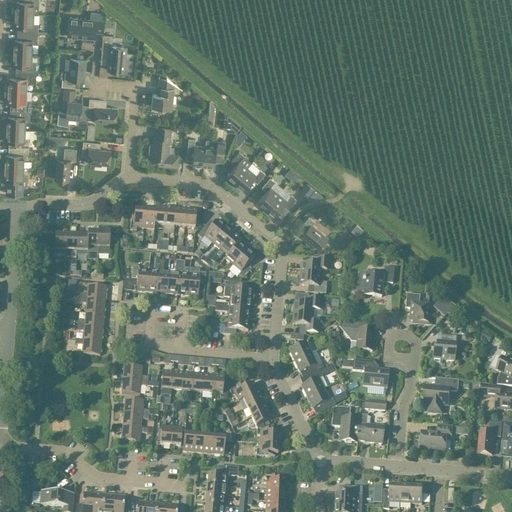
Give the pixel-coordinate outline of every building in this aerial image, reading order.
[(17,0),(18,1),(16,1),(15,5),(13,5),(13,13),(32,14),(38,14),(38,0),(17,0)] [(17,32),(37,33),(37,31),(37,24),(32,24),(32,14),(13,13),(13,21),(15,21),(15,26),(17,26),(17,32)] [(94,39),(95,33),(102,33),(104,14),(90,13),(89,19),(69,17),(67,36),(94,39)] [(12,43),(12,52),(31,52),(31,44),(36,44),(37,37),(46,37),(46,33),(37,33),(17,32),(16,39),(14,39),(14,44),(12,43)] [(106,70),(124,72),(127,47),(112,46),(113,36),(102,35),(100,54),(108,55),(106,70)] [(15,71),(35,72),(36,62),(31,62),(31,52),(12,52),(11,60),(13,60),(13,65),(15,65),(15,71)] [(63,71),(61,87),(74,88),(75,81),(83,82),(85,60),(70,59),(69,70),(64,70),(63,71)] [(35,83),(35,72),(15,71),(15,77),(9,77),(9,82),(7,81),(6,90),(25,90),(26,82),(35,83)] [(171,108),(173,84),(166,78),(158,77),(157,95),(152,94),(151,106),(171,108)] [(74,90),(64,89),(61,111),(58,111),(57,124),(67,126),(68,118),(79,119),(78,127),(86,128),(86,125),(88,107),(88,106),(81,105),(81,102),(73,102),(74,90)] [(25,110),(30,110),(36,110),(36,108),(36,107),(30,107),(30,100),(31,100),(31,91),(25,91),(25,90),(6,90),(6,98),(8,98),(8,103),(10,103),(9,109),(25,110)] [(115,123),(116,109),(102,107),(102,101),(89,99),(88,106),(88,107),(95,108),(93,121),(115,123)] [(29,121),(30,116),(30,114),(35,114),(36,110),(30,110),(25,110),(9,109),(9,116),(7,116),(7,120),(5,120),(5,128),(24,129),(24,121),(29,121)] [(235,133),(240,127),(227,116),(226,132),(235,133)] [(198,120),(202,125),(207,122),(203,117),(198,120)] [(152,159),(159,160),(159,165),(176,166),(177,156),(167,156),(169,135),(170,135),(171,127),(156,126),(155,139),(154,139),(154,146),(149,146),(149,154),(153,154),(152,159)] [(24,130),(24,129),(5,128),(4,136),(6,136),(6,141),(8,141),(8,148),(28,148),(29,130),(24,130)] [(187,151),(193,151),(192,166),(203,167),(205,147),(194,146),(195,139),(188,138),(187,151)] [(205,147),(203,167),(214,168),(215,154),(221,154),(222,142),(215,141),(216,140),(205,139),(205,147)] [(87,155),(87,163),(108,165),(109,151),(95,150),(96,143),(82,142),(81,155),(87,155)] [(3,167),(22,167),(22,159),(28,159),(28,148),(8,148),(8,154),(6,154),(5,158),(3,158),(3,167)] [(235,165),(226,176),(234,183),(247,168),(239,161),(243,156),(238,151),(230,161),(235,165)] [(56,160),(55,180),(67,181),(68,161),(56,160)] [(22,167),(3,167),(3,175),(5,175),(4,179),(7,179),(6,193),(19,194),(19,187),(27,187),(27,177),(22,176),(22,167)] [(247,168),(234,183),(243,190),(252,179),(256,183),(264,174),(259,169),(255,174),(247,168)] [(257,202),(265,209),(278,194),(270,187),(274,182),(269,177),(261,187),(266,192),(257,202)] [(298,191),(303,195),(307,198),(314,190),(306,183),(298,191)] [(325,198),(314,190),(307,198),(310,200),(325,198)] [(278,194),(265,209),(274,216),(283,206),(287,209),(296,200),(290,195),(286,201),(278,194)] [(156,207),(155,213),(154,225),(155,225),(164,226),(166,208),(156,207)] [(166,208),(164,226),(164,234),(174,235),(175,227),(176,209),(166,208)] [(187,210),(176,209),(175,227),(185,228),(187,210)] [(197,211),(187,210),(185,228),(196,229),(197,211)] [(135,214),(132,214),(130,232),(137,232),(137,229),(140,229),(144,230),(145,212),(141,212),(135,211),(135,214)] [(154,225),(155,213),(145,212),(144,230),(153,231),(154,231),(155,225),(154,225)] [(326,238),(310,224),(313,222),(308,218),(300,227),(305,231),(301,235),(317,249),(326,238)] [(212,245),(225,228),(217,221),(209,231),(205,227),(197,237),(201,240),(203,237),(212,245)] [(354,229),(359,234),(365,229),(360,224),(354,229)] [(225,228),(212,245),(216,249),(212,254),(215,257),(234,235),(225,228)] [(87,249),(87,253),(97,253),(98,249),(98,234),(87,234),(87,238),(87,249)] [(98,249),(97,253),(97,256),(109,256),(109,250),(109,235),(98,234),(98,249)] [(241,242),(234,235),(215,257),(212,260),(215,263),(223,254),(227,258),(238,245),(241,242)] [(66,253),(66,238),(55,238),(55,253),(55,257),(65,257),(65,253),(66,253)] [(65,253),(65,257),(65,260),(70,260),(70,253),(76,253),(77,238),(66,238),(66,253),(65,253)] [(87,238),(77,238),(76,253),(76,254),(76,256),(87,256),(87,253),(87,249),(87,238)] [(228,273),(229,272),(246,252),(238,245),(227,258),(225,261),(229,265),(225,270),(228,273)] [(254,258),(246,252),(229,272),(237,278),(238,276),(243,280),(251,271),(249,269),(250,268),(250,265),(249,264),(254,258)] [(328,260),(316,259),(315,266),(301,264),(300,275),(320,277),(321,271),(327,272),(328,267),(328,260)] [(175,275),(169,274),(167,295),(177,296),(180,262),(176,262),(175,275)] [(184,263),(180,262),(177,296),(187,297),(189,276),(183,275),(184,263)] [(149,272),(147,293),(157,294),(159,266),(155,266),(154,273),(149,272)] [(164,266),(159,266),(157,294),(167,295),(169,274),(163,274),(164,266)] [(147,293),(149,272),(139,271),(139,268),(132,268),(131,280),(137,281),(136,292),(147,293)] [(381,298),(382,288),(383,288),(385,284),(392,285),(394,269),(383,268),(383,276),(358,274),(356,294),(363,294),(363,297),(381,298)] [(199,277),(189,276),(187,297),(198,298),(199,286),(204,287),(205,274),(199,274),(199,277)] [(320,277),(300,275),(299,287),(313,288),(313,294),(325,295),(326,288),(319,288),(320,277)] [(224,288),(223,298),(230,299),(230,300),(250,302),(250,300),(253,300),(254,299),(254,294),(253,292),(251,292),(251,291),(239,290),(239,284),(227,283),(227,289),(224,288)] [(79,300),(104,302),(106,288),(88,287),(87,296),(80,296),(79,300)] [(405,310),(410,310),(409,322),(418,323),(426,323),(427,310),(428,310),(428,306),(419,305),(419,296),(406,295),(405,310)] [(439,314),(448,303),(443,298),(433,308),(439,314)] [(86,306),(85,314),(103,316),(104,302),(79,300),(67,299),(66,305),(79,306),(79,305),(86,306)] [(321,300),(308,299),(308,305),(294,304),(293,315),(313,317),(313,311),(320,311),(320,307),(321,300)] [(215,308),(250,311),(250,302),(230,300),(229,305),(222,305),(215,304),(215,308)] [(454,308),(448,303),(439,314),(444,319),(447,316),(454,308)] [(229,314),(228,320),(249,322),(250,311),(215,308),(215,313),(221,313),(229,314)] [(77,323),(77,328),(102,330),(103,316),(85,314),(84,324),(77,323)] [(313,317),(293,315),(292,326),(305,327),(305,333),(318,334),(318,328),(319,323),(312,323),(313,317)] [(249,322),(228,320),(228,325),(220,325),(219,329),(213,328),(213,334),(235,337),(235,331),(248,332),(249,322)] [(339,322),(339,329),(339,330),(350,343),(356,343),(355,351),(372,353),(373,344),(371,344),(372,332),(357,330),(357,331),(353,330),(354,324),(339,322)] [(456,322),(450,328),(454,332),(460,326),(456,322)] [(102,330),(77,328),(76,332),(84,333),(83,342),(101,343),(102,330)] [(489,343),(490,342),(493,337),(482,332),(479,338),(489,343)] [(435,352),(433,352),(432,363),(440,364),(440,361),(453,363),(456,338),(441,337),(441,343),(436,342),(435,352)] [(99,358),(101,343),(83,342),(75,341),(75,346),(82,347),(81,356),(99,358)] [(311,355),(311,354),(305,343),(289,351),(294,363),(311,355)] [(304,378),(304,379),(320,372),(323,370),(320,363),(321,363),(315,352),(311,354),(311,355),(294,363),(299,374),(304,372),(306,377),(304,378)] [(511,363),(503,359),(497,372),(501,374),(497,380),(497,386),(511,387),(511,363)] [(352,363),(342,362),(342,368),(352,369),(352,372),(364,373),(362,387),(386,389),(388,372),(372,371),(373,363),(353,361),(352,363)] [(123,381),(148,383),(149,379),(141,378),(142,369),(125,367),(123,381)] [(172,392),(173,373),(162,372),(161,391),(172,392)] [(307,399),(324,391),(319,379),(323,377),(320,372),(304,379),(307,385),(301,387),(307,399)] [(172,392),(182,393),(183,374),(173,373),(172,392)] [(183,374),(182,393),(192,393),(193,375),(183,374)] [(192,393),(202,394),(204,376),(193,375),(192,393)] [(204,376),(202,394),(212,395),(214,377),(204,376)] [(214,377),(212,395),(223,396),(223,390),(224,377),(214,377)] [(448,407),(449,393),(451,394),(451,392),(458,393),(459,382),(435,379),(435,388),(426,387),(424,405),(429,405),(429,414),(442,415),(442,407),(448,407)] [(148,383),(141,383),(123,381),(121,395),(139,397),(140,387),(148,388),(148,383)] [(245,400),(254,395),(250,386),(247,388),(246,385),(230,392),(232,398),(235,397),(238,403),(243,401),(245,400)] [(481,385),(480,397),(495,398),(494,410),(511,411),(511,394),(500,394),(501,387),(481,385)] [(329,401),(324,391),(307,399),(312,410),(317,408),(319,414),(335,406),(332,400),(329,401)] [(346,398),(340,392),(335,397),(341,403),(346,398)] [(254,395),(245,400),(243,401),(247,410),(264,402),(259,393),(254,395)] [(125,400),(124,414),(149,417),(150,412),(142,412),(143,402),(125,400)] [(252,421),(268,413),(264,402),(247,410),(252,421)] [(386,404),(365,402),(364,411),(385,412),(386,404)] [(356,444),(356,442),(357,436),(358,421),(349,420),(350,410),(337,409),(332,411),(331,428),(340,429),(338,443),(356,444)] [(272,421),(268,413),(252,421),(257,431),(264,428),(263,426),(272,421)] [(149,417),(124,414),(122,428),(140,429),(141,421),(149,421),(149,417)] [(357,436),(356,442),(364,443),(364,444),(381,446),(383,428),(366,426),(367,417),(358,416),(358,421),(357,436)] [(232,417),(227,420),(232,429),(236,426),(232,417)] [(511,418),(504,418),(502,442),(508,443),(507,458),(511,458),(511,418)] [(492,457),(493,438),(500,439),(502,424),(489,423),(488,434),(479,433),(478,455),(492,457)] [(165,425),(159,424),(158,442),(161,443),(160,446),(170,447),(172,429),(165,428),(165,425)] [(179,429),(172,429),(170,447),(181,448),(181,445),(184,445),(184,436),(185,427),(179,426),(179,429)] [(445,452),(446,442),(451,442),(453,428),(438,426),(437,435),(421,433),(420,449),(445,452)] [(148,430),(140,429),(122,428),(121,442),(139,444),(140,434),(147,435),(148,430)] [(264,428),(257,431),(257,438),(260,438),(260,444),(278,445),(278,435),(275,435),(275,432),(266,432),(264,428)] [(193,455),(194,437),(184,436),(184,445),(183,454),(193,455)] [(194,437),(193,455),(203,456),(205,437),(194,437)] [(205,437),(203,456),(213,456),(215,438),(205,437)] [(223,457),(224,449),(224,444),(225,439),(215,438),(213,456),(223,457)] [(278,445),(260,444),(260,451),(256,451),(256,457),(275,458),(275,455),(278,455),(278,445)] [(227,478),(235,478),(235,469),(219,468),(217,477),(208,476),(207,487),(226,489),(227,478)] [(266,489),(266,492),(274,492),(284,493),(284,483),(281,483),(282,479),(263,479),(263,485),(266,485),(266,489)] [(206,497),(225,498),(226,489),(207,487),(206,497)] [(400,505),(400,488),(389,487),(389,504),(400,505)] [(350,495),(336,494),(335,505),(356,506),(362,506),(362,488),(350,488),(350,495)] [(400,505),(411,505),(411,488),(400,488),(400,505)] [(411,488),(411,505),(422,506),(422,489),(411,488)] [(265,502),(283,503),(284,493),(274,492),(266,492),(265,502)] [(40,507),(63,509),(62,511),(71,511),(72,510),(73,496),(41,493),(40,507)] [(92,511),(94,496),(83,495),(82,506),(76,505),(75,511),(92,511)] [(94,496),(92,511),(102,511),(104,497),(94,496)] [(104,497),(102,511),(112,511),(114,498),(104,497)] [(205,507),(224,509),(225,498),(206,497),(205,507)] [(114,498),(112,511),(129,511),(129,510),(123,510),(124,499),(114,498)] [(283,511),(283,503),(265,502),(265,511),(283,511)]
